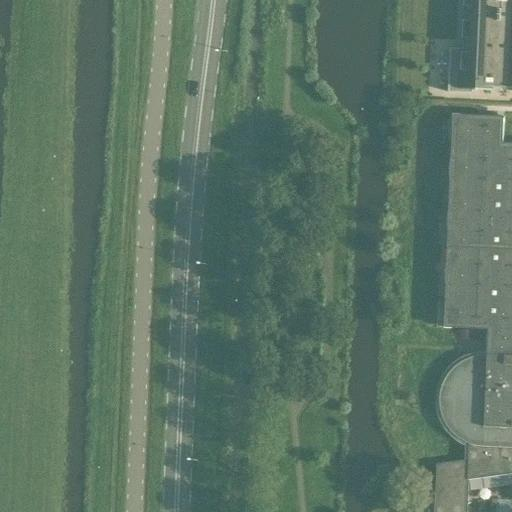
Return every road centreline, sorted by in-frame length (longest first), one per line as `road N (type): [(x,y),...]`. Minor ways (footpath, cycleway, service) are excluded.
road 1 (primary): [(174,511),(191,189),(212,0)]
road 2 (unclassified): [(161,0),(132,511)]
